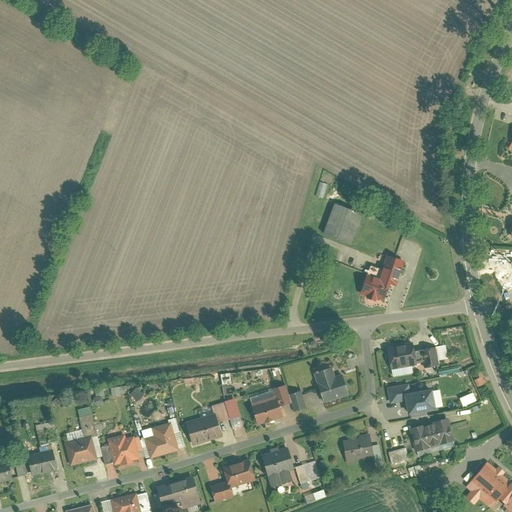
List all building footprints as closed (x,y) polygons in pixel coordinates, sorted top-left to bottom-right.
[(315,195),(324,197),(329,184),(319,181),(315,195)] [(323,233),(351,244),(362,212),(335,202),(323,233)] [(369,264),(361,293),(367,295),(366,297),(376,300),(377,297),(384,299),(390,283),(397,285),(404,259),(387,254),(383,268),(369,264)] [(386,346),(391,369),(417,364),(417,362),(424,361),(425,367),(439,364),(438,359),(449,356),(446,343),(415,349),(413,341),(386,346)] [(332,366),(315,371),(325,402),(349,395),(342,373),(335,375),(332,366)] [(484,384),(481,376),(474,378),(477,387),(484,384)] [(215,413),(185,421),(192,445),(224,436),(220,421),(241,415),(229,377),(220,379),(226,401),(212,405),(215,413)] [(275,395),(250,403),(256,424),(282,416),(279,405),(291,402),(285,383),(272,388),(275,395)] [(410,383),(387,388),(390,404),(406,401),(408,414),(443,407),(440,388),(432,390),(432,387),(411,391),(410,383)] [(112,387),(113,396),(121,395),(119,386),(112,387)] [(308,408),(302,389),(290,393),(296,412),(308,408)] [(473,391),(459,398),(463,407),(477,401),(473,391)] [(59,397),(53,402),(56,407),(63,402),(59,397)] [(68,441),(65,442),(70,465),(103,456),(92,413),(79,416),(83,428),(66,432),(68,441)] [(448,417),(410,427),(416,451),(418,450),(420,456),(454,446),(452,441),(454,440),(448,417)] [(147,445),(143,446),(146,457),(151,456),(151,458),(180,450),(180,447),(186,446),(182,430),(179,430),(176,420),(143,429),(147,445)] [(36,424),(38,431),(55,427),(54,421),(36,424)] [(360,436),(344,439),(348,463),(357,462),(356,459),(373,456),(374,463),(383,462),(379,443),(372,444),(370,432),(359,434),(360,436)] [(126,433),(107,438),(114,464),(121,462),(122,465),(133,462),(133,460),(140,458),(139,456),(144,455),(139,436),(134,437),(134,435),(127,437),(126,433)] [(26,454),(32,475),(58,468),(52,448),(41,451),(39,446),(30,449),(31,453),(26,454)] [(271,451),(261,454),(272,487),(293,480),(290,469),(293,468),(286,446),(279,448),(278,446),(270,448),(271,451)] [(406,446),(389,451),(392,464),(410,459),(406,446)] [(19,476),(26,474),(21,455),(13,457),(19,476)] [(226,480),(211,485),(215,502),(235,496),(232,486),(256,479),(250,458),(222,466),(226,480)] [(0,481),(13,478),(9,459),(0,461),(0,481)] [(311,461),(296,466),(304,489),(319,484),(311,461)] [(496,468),(488,461),(467,485),(473,490),(467,498),(474,504),(480,497),(491,507),(498,499),(511,511),(511,480),(504,474),(505,472),(498,465),(496,468)] [(193,475),(157,485),(164,511),(167,511),(201,502),(193,475)] [(305,495),(308,503),(327,496),(324,488),(305,495)] [(137,492),(101,501),(103,511),(152,511),(148,491),(137,494),(137,492)] [(94,511),(92,503),(66,510),(66,511),(94,511)]
